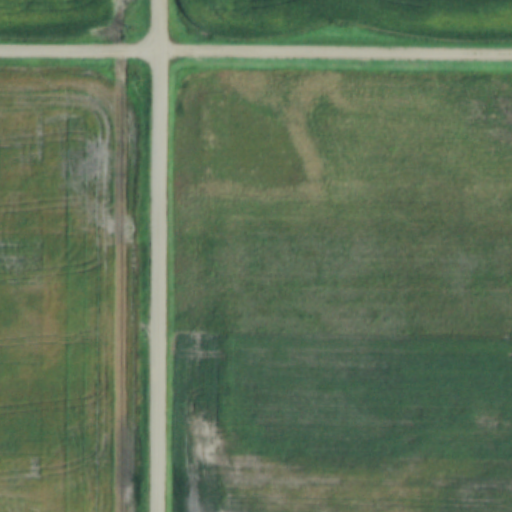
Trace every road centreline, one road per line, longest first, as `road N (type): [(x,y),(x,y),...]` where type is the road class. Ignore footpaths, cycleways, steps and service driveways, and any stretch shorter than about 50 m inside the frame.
road 1 (residential): [(0,52),(511,58)]
road 2 (tertiary): [(160,511),(163,0)]
